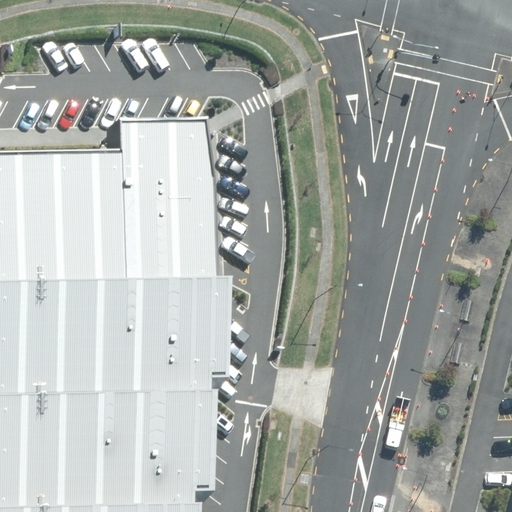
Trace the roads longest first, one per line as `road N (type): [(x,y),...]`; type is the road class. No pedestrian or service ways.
road 1 (unclassified): [(399,289),(340,35),(317,0)]
road 2 (unclassified): [(353,511),(399,289)]
road 3 (unclassified): [(423,176),(464,5)]
